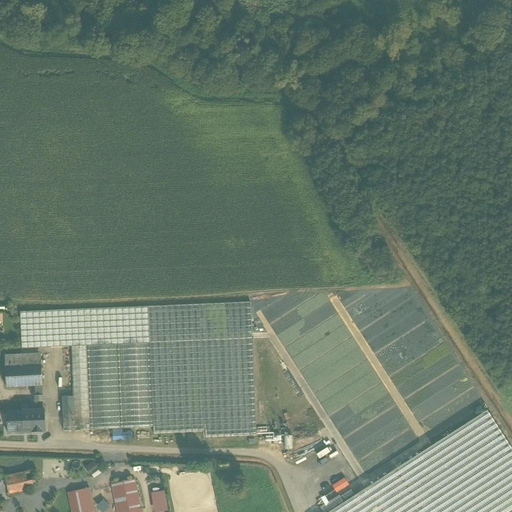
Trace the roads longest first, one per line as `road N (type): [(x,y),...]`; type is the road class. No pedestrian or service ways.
road 1 (track): [(0,442),(264,453),(279,465),(297,511)]
road 2 (track): [(0,25),(26,39),(142,54),(198,97),(284,103)]
